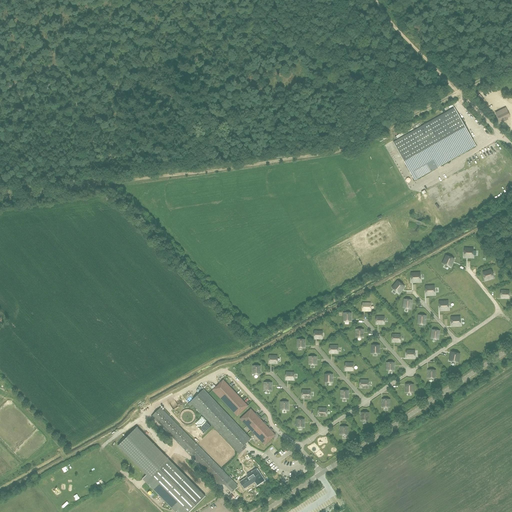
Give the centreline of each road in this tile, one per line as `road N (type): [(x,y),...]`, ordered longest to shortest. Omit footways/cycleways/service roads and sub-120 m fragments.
road 1 (track): [(0,199),(339,150),(460,93)]
road 2 (track): [(511,208),(228,373)]
road 3 (unclassified): [(263,511),(511,347)]
road 4 (track): [(458,91),(375,0)]
